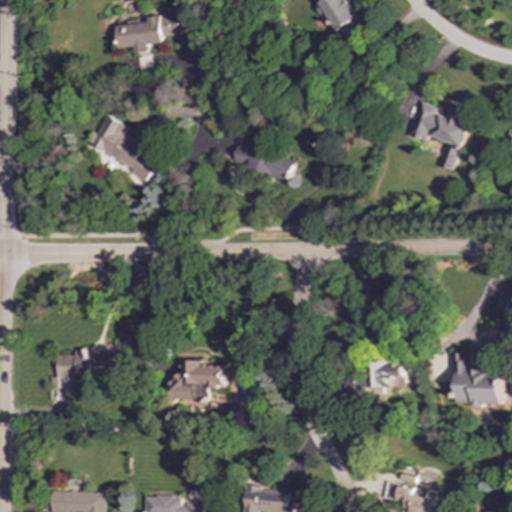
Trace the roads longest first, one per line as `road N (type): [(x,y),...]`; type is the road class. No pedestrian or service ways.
road 1 (tertiary): [(0,511),(7,0)]
road 2 (tertiary): [(511,248),(4,257)]
road 3 (residential): [(350,511),(292,371),(306,254)]
road 4 (residential): [(511,60),(465,46),(410,0)]
